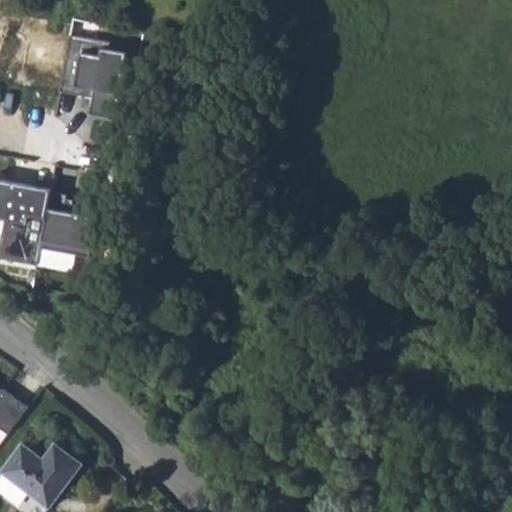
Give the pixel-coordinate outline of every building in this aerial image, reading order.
[(73,37),(62,90),(94,95),(92,113),(117,117),(128,53),(109,49),(110,44),(73,37)] [(57,187),(0,178),(0,215),(8,217),(2,256),(44,263),(48,240),(53,208),(57,187)] [(105,216),(53,208),(48,240),(99,249),(105,216)] [(0,388),(0,426),(10,433),(28,407),(0,388)] [(20,448),(0,473),(49,510),(81,469),(53,448),(41,463),(20,448)]
